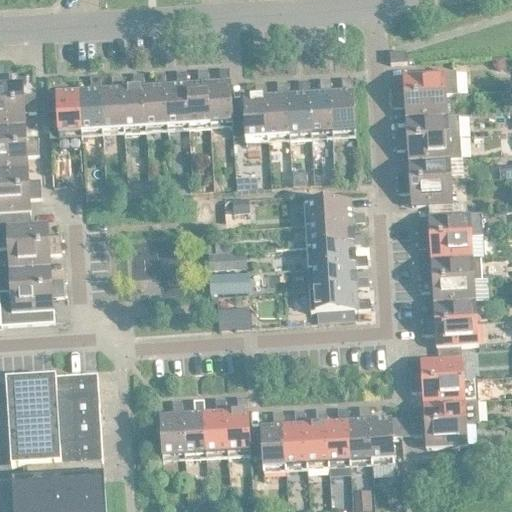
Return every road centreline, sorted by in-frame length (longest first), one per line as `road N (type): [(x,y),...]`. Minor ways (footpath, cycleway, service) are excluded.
road 1 (residential): [(119,358),(401,341),(382,0)]
road 2 (tertiary): [(0,28),(328,0)]
road 3 (residential): [(0,342),(75,337),(119,358)]
